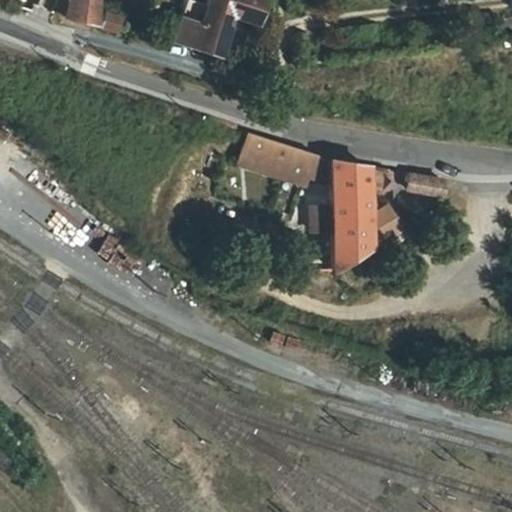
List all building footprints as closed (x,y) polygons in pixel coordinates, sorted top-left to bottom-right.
[(93,21),(94,0),(70,0),(68,14),(93,21)] [(252,20),(257,0),(204,0),(203,4),(188,0),(185,0),(174,39),(186,42),(197,45),(216,51),(228,11),(252,20)] [(101,23),(122,29),(125,17),(105,10),(101,23)] [(278,138),(250,130),(241,158),(304,180),(307,171),(314,151),(278,138)] [(330,157),(314,151),(307,171),(330,179),(330,157)] [(332,267),(368,246),(394,230),(384,207),(367,215),(366,163),(330,157),(330,179),(330,180),(332,267)] [(407,173),(407,193),(445,195),(446,174),(407,173)]
